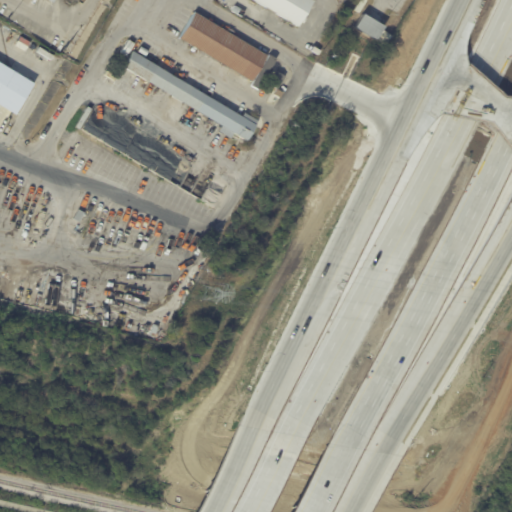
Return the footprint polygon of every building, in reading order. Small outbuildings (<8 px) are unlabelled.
[(311,0),(297,25),(254,0),(311,0)] [(235,5),(245,11),(242,16),(232,11),(235,5)] [(179,37),(194,11),(266,54),(251,80),(179,37)] [(385,26),(376,39),(355,26),(363,13),(385,26)] [(87,28),(78,42),(74,39),(82,25),(87,28)] [(129,39),(134,43),(126,56),(120,52),(129,39)] [(131,49),(255,124),(245,140),(122,66),(131,49)] [(265,54),(249,84),(258,89),(274,58),(265,54)] [(283,75),(279,82),(272,78),(267,87),(256,81),(270,56),(276,60),(272,67),(277,70),(277,71),(283,75)] [(0,104),(0,62),(32,82),(14,113),(0,104)] [(73,219),(79,209),(85,213),(79,223),(73,219)]
